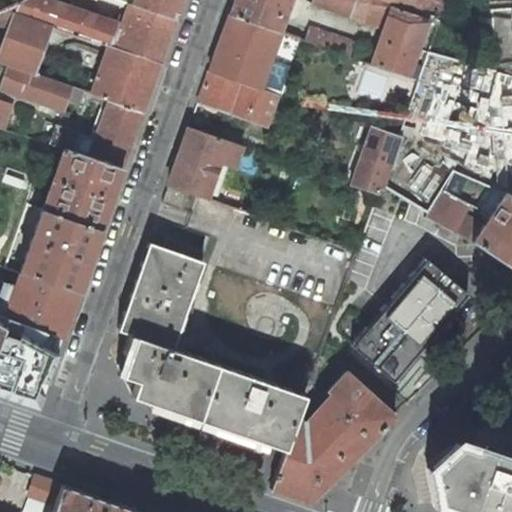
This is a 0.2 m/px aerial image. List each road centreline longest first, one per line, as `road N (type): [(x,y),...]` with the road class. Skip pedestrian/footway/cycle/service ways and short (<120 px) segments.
road 1 (residential): [(206,0),(50,463)]
road 2 (residential): [(511,326),(394,440),(369,511)]
road 3 (unknown): [(155,207),(335,258)]
road 4 (secondary): [(50,463),(192,511)]
